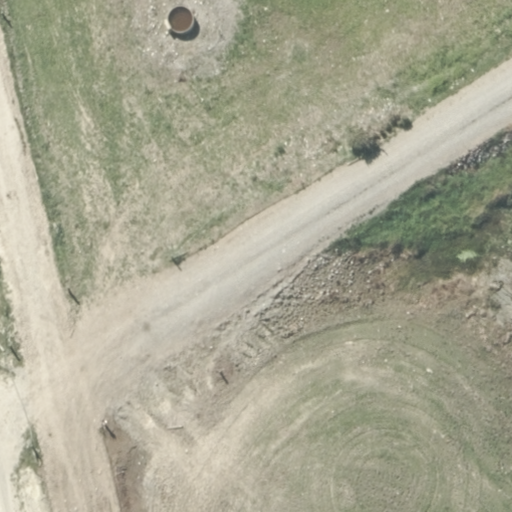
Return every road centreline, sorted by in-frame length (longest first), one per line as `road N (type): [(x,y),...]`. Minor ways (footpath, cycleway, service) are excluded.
road 1 (track): [(67,358),(511,75)]
road 2 (track): [(102,511),(0,71)]
